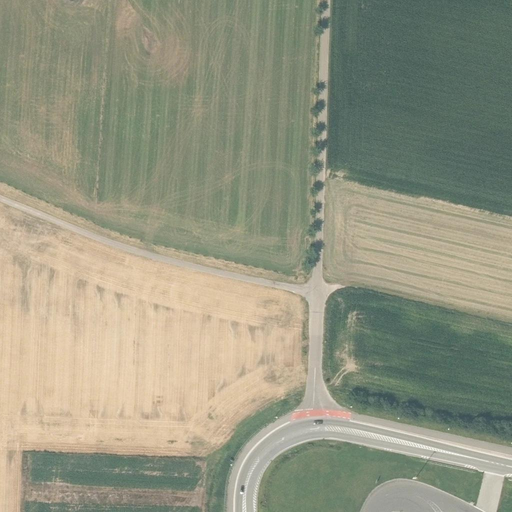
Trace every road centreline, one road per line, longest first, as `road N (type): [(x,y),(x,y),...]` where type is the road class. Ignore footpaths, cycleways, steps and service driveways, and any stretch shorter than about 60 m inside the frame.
road 1 (unclassified): [(316,292),(148,255),(0,198)]
road 2 (unclassified): [(316,292),(325,0)]
road 3 (secondary): [(511,466),(314,426)]
road 4 (unclassified): [(314,426),(316,292)]
